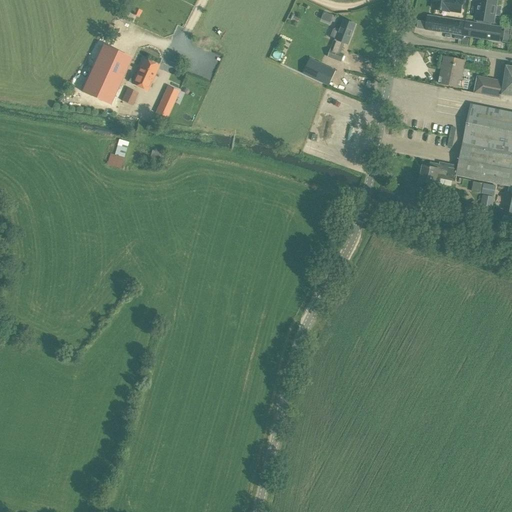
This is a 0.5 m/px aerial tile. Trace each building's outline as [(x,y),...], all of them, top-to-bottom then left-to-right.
[(449,13),(449,12),(460,14),(462,1),(454,0),(435,0),(435,2),(437,2),(435,11),(449,13)] [(477,26),(466,24),(464,37),(499,43),(502,30),(491,28),(492,24),(493,24),(494,17),(498,17),(500,16),(501,11),(500,8),(496,8),(497,0),(496,0),(479,0),(476,22),(478,22),(477,26)] [(132,14),(138,17),(141,11),(135,8),(132,14)] [(429,18),(427,31),(454,36),(454,39),(462,40),(462,37),(464,37),(466,24),(429,18)] [(334,30),(331,38),(332,40),(334,41),(327,58),(341,63),(344,55),(341,54),(345,44),(348,45),(355,25),(344,21),(340,31),(336,30),(334,30)] [(270,60),(283,66),(290,52),(297,56),(301,48),(281,38),(270,60)] [(103,46),(82,92),(110,105),(131,58),(103,46)] [(132,73),(128,82),(131,83),(131,84),(148,92),(159,66),(143,58),(135,75),(132,73)] [(439,86),(449,88),(460,90),(460,89),(468,91),(470,82),(462,80),(465,63),(445,59),(439,86)] [(309,61),(303,74),(320,82),(326,69),(309,61)] [(511,68),(506,67),(503,89),(501,97),(511,98),(511,68)] [(475,91),(474,93),(499,98),(502,84),(483,81),(481,94),(475,93),(475,91)] [(330,96),(344,101),(347,92),(325,84),(319,101),(327,104),(330,96)] [(159,104),(160,105),(171,110),(179,91),(168,86),(159,104)] [(138,93),(127,88),(122,101),(132,106),(138,93)] [(511,112),(471,105),(457,170),(456,175),(458,175),(511,186),(511,112)] [(339,120),(336,134),(348,136),(351,123),(339,120)] [(355,164),(357,158),(304,141),(302,147),(355,164)] [(102,161),(115,165),(119,155),(106,151),(102,161)] [(456,182),(458,175),(456,175),(457,170),(430,164),(430,167),(423,166),(419,182),(437,184),(438,179),(456,182)] [(496,186),(484,184),(482,194),(494,196),(496,186)] [(491,216),(494,200),(495,197),(482,195),(479,213),(491,216)] [(468,205),(472,212),(480,207),(475,200),(468,205)] [(491,220),(506,224),(508,217),(504,216),(506,210),(494,206),(493,213),(491,220)]
